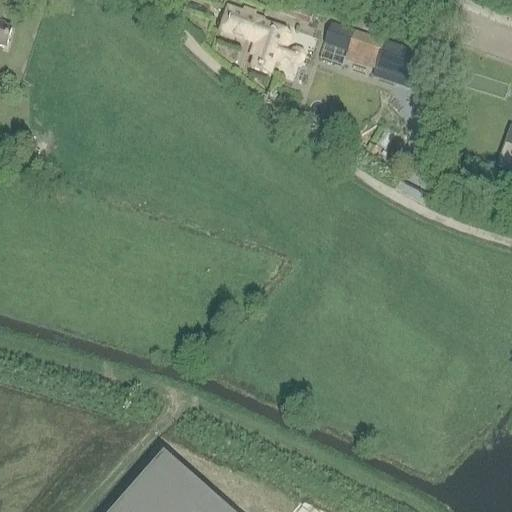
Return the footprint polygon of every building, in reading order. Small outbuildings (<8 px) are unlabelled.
[(255,14),(244,10),(242,15),(227,10),(221,27),(247,36),(246,41),(254,44),(250,57),(254,58),(250,70),(270,76),(275,62),(279,64),(281,57),(290,60),(292,64),(297,66),(301,64),(303,59),(300,54),(296,52),(291,55),(283,52),(284,49),(286,48),(290,39),(288,36),(289,34),(260,24),(260,26),(252,23),(255,14)] [(4,29),(5,26),(0,24),(0,49),(6,51),(12,31),(4,29)] [(331,26),(324,47),(346,54),(347,52),(354,33),(331,26)] [(379,63),(385,44),(354,33),(347,52),(357,55),(359,48),(370,51),(367,59),(379,63)] [(375,72),(398,79),(401,70),(407,51),(385,44),(379,63),(375,72)] [(505,140),(506,140),(496,168),(511,174),(511,129),(510,128),(505,140)] [(226,511),(164,457),(115,511),(226,511)]
